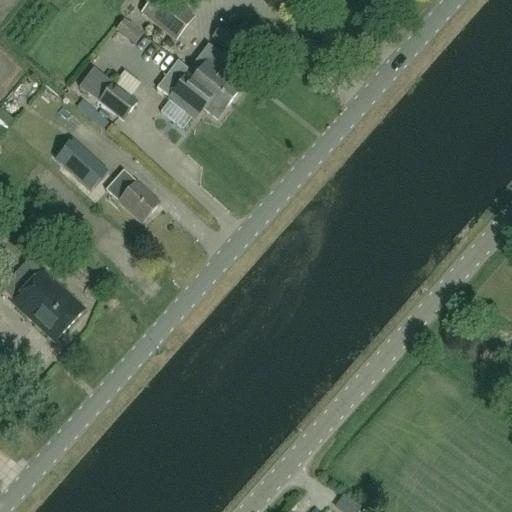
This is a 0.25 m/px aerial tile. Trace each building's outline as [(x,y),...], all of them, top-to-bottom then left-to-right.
[(171,0),(154,0),(140,16),(176,44),(195,19),(171,0)] [(211,40),(221,47),(237,62),(249,46),(222,26),(211,40)] [(286,44),(291,54),(305,47),(300,37),(286,44)] [(209,47),(189,72),(232,105),(244,89),(227,75),(229,73),(222,67),(226,61),(209,47)] [(196,123),(205,112),(219,122),(232,105),(189,72),(180,65),(167,83),(177,91),(169,102),(196,123)] [(114,86),(99,106),(125,125),(139,105),(114,86)] [(108,176),(96,165),(72,144),(55,163),(79,184),(91,195),(108,176)] [(142,227),(160,207),(124,174),(106,194),(142,227)] [(7,286),(20,298),(13,306),(55,345),(84,313),(42,274),(41,275),(29,263),(7,286)] [(36,376),(25,366),(14,378),(8,373),(16,364),(0,348),(0,411),(22,387),(25,389),(36,376)]
